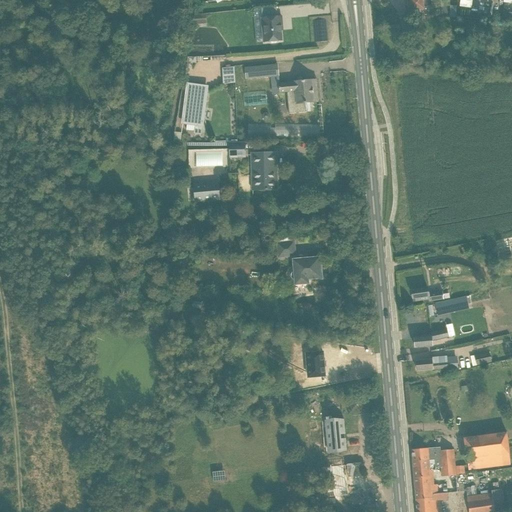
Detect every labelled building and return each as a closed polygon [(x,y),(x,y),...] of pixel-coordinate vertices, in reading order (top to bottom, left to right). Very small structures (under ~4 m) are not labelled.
[(408,0),(410,11),(424,9),(423,1),(427,0),(408,0)] [(459,0),(459,7),(471,9),(472,0),(459,0)] [(261,9),(262,17),(264,42),(270,42),(272,44),(276,43),(277,41),(281,41),(280,27),(282,27),(281,16),(277,16),(276,7),(261,9)] [(194,16),(193,25),(207,24),(206,16),(194,16)] [(412,64),(413,47),(398,46),(397,63),(412,64)] [(504,71),(505,62),(492,61),(491,69),(504,71)] [(278,65),(244,68),(245,79),(271,77),(272,94),(281,93),(287,92),(289,114),(304,112),(303,103),(304,103),(314,102),(312,80),(302,81),(280,83),(280,80),(278,65)] [(235,83),(234,67),(222,68),(223,84),(235,83)] [(204,128),(209,86),(186,83),(181,125),(195,127),(194,134),(201,135),(202,127),(204,128)] [(180,143),(181,133),(174,132),(173,143),(175,143),(180,143)] [(245,156),(245,142),(229,142),(229,156),(245,156)] [(217,163),(217,150),(191,151),(192,164),(217,163)] [(272,154),(262,154),(253,154),(253,173),(258,173),(258,189),(265,189),(265,190),(268,190),(268,189),(277,189),(276,168),(272,168),(272,154)] [(189,180),(188,170),(178,170),(178,180),(189,180)] [(220,199),(220,182),(196,184),(197,200),(220,199)] [(106,224),(116,218),(108,206),(98,213),(106,224)] [(511,237),(495,241),(498,258),(511,255),(511,237)] [(295,240),(276,242),(277,258),(296,257),(295,240)] [(300,261),(295,262),(292,262),(293,272),(293,271),(291,272),(290,275),(291,278),(293,279),(294,280),(294,283),(306,282),(306,278),(319,276),(318,259),(308,260),(308,259),(300,259),(300,261)] [(290,287),(292,293),(300,291),(298,284),(290,287)] [(427,288),(421,289),(412,291),(413,299),(415,298),(416,301),(429,299),(429,301),(433,301),(444,299),(442,291),(428,293),(427,288)] [(437,315),(445,314),(443,302),(435,304),(437,315)] [(431,342),(448,338),(448,337),(453,337),(451,331),(447,331),(447,329),(428,332),(428,336),(424,336),(414,337),(415,348),(425,348),(430,347),(429,342),(431,342)] [(253,342),(256,335),(249,332),(246,339),(253,342)] [(511,346),(510,340),(497,343),(501,360),(511,357),(511,346)] [(323,352),(306,354),(308,377),(325,376),(323,352)] [(490,362),(489,354),(488,352),(474,355),(477,366),(490,362)] [(430,360),(426,360),(416,361),(417,371),(447,369),(457,367),(456,359),(446,360),(446,362),(431,363),(430,360)] [(328,451),(346,449),(344,420),(325,422),(328,451)] [(468,470),(509,466),(505,435),(463,440),(468,470)] [(440,448),(411,450),(412,462),(435,460),(436,470),(441,469),(455,467),(454,450),(442,451),(440,451),(440,448)] [(435,460),(412,462),(416,499),(431,498),(431,494),(438,494),(436,470),(435,460)] [(322,478),(326,477),(327,497),(348,495),(345,465),(321,467),(322,478)] [(455,467),(441,469),(442,485),(456,484),(456,474),(455,467)] [(505,511),(502,489),(491,491),(491,492),(466,496),(468,511),(505,511)] [(440,511),(439,500),(448,499),(447,493),(439,493),(438,494),(433,494),(431,494),(431,498),(416,499),(416,511),(440,511)]
